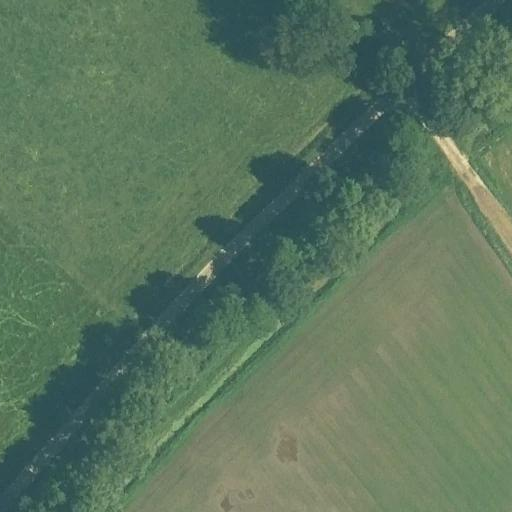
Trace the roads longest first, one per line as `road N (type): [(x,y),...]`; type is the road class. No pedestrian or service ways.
road 1 (unclassified): [(0,506),(202,278),(500,0)]
road 2 (track): [(310,0),(392,73),(511,245)]
